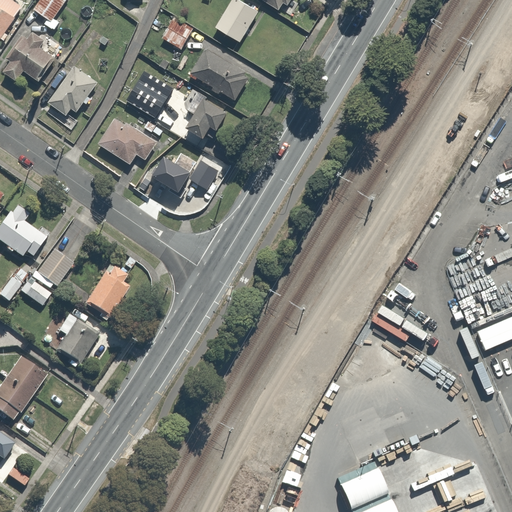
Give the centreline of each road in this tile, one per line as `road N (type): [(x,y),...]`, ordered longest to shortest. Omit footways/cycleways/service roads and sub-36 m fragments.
road 1 (secondary): [(212,276),(379,0)]
road 2 (secondary): [(57,511),(212,276)]
road 3 (residential): [(212,276),(0,129)]
